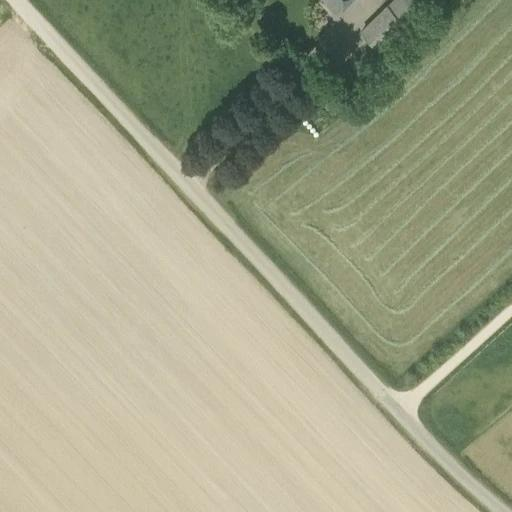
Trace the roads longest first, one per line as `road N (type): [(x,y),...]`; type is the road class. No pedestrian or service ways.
road 1 (unclassified): [(503,511),(448,465),(17,0)]
road 2 (track): [(399,413),(511,308)]
